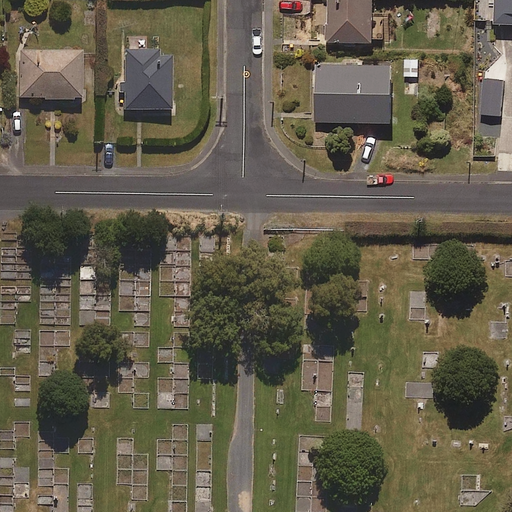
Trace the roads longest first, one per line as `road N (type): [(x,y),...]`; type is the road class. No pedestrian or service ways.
road 1 (residential): [(511,189),(243,185)]
road 2 (residential): [(243,185),(0,186)]
road 3 (residential): [(243,185),(247,0)]
